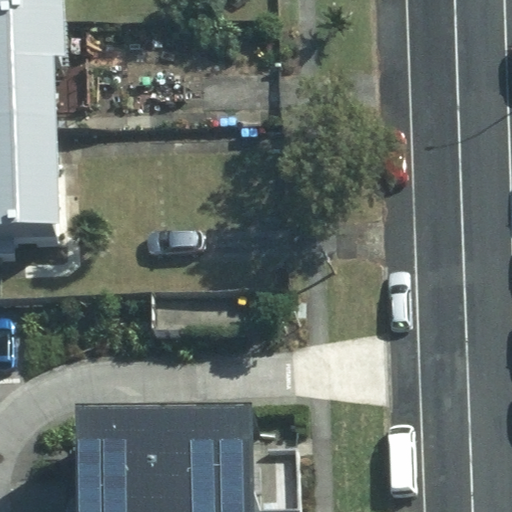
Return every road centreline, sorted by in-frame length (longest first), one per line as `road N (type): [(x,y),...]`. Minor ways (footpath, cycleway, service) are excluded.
road 1 (residential): [(465,364),(98,384),(36,417),(0,473)]
road 2 (residential): [(465,364),(455,0)]
road 3 (residential): [(471,511),(465,364)]
